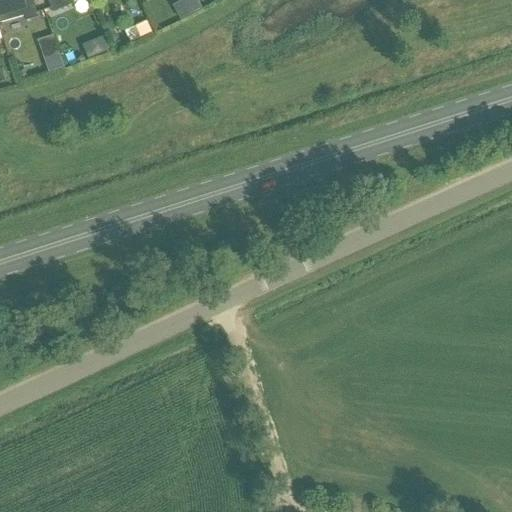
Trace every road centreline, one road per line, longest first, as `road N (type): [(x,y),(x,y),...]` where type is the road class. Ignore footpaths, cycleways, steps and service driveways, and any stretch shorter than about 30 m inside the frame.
road 1 (unclassified): [(0,410),(511,177)]
road 2 (primary): [(0,264),(511,101)]
